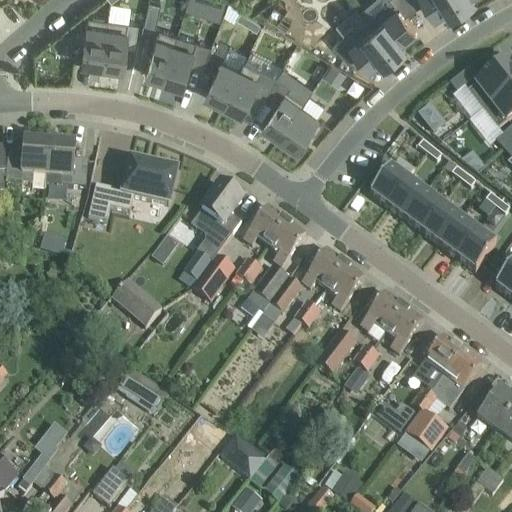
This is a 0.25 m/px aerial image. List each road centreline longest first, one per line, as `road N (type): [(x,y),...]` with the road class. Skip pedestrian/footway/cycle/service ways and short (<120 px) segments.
road 1 (residential): [(301,203),(230,152),(167,125),(108,109),(0,105)]
road 2 (residential): [(301,203),(374,116),(511,14)]
road 3 (residential): [(511,358),(301,203)]
